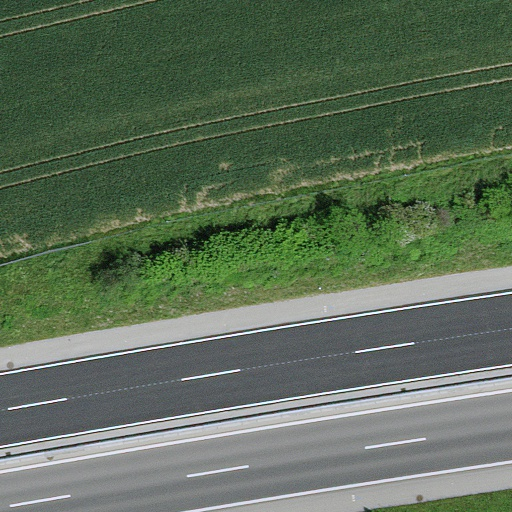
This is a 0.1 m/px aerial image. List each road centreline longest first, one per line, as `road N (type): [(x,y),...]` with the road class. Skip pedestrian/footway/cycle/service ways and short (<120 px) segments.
road 1 (motorway): [(0,507),(511,425)]
road 2 (motorway): [(511,329),(0,410)]
